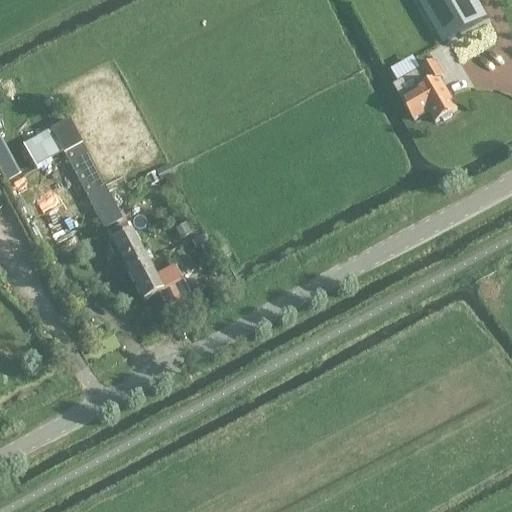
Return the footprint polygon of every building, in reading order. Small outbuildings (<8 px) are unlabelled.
[(476,0),(418,0),(445,44),(488,19),(476,0)] [(421,75),(395,90),(404,104),(415,124),(430,115),(436,126),(442,123),(445,124),(452,120),(453,116),(458,113),(440,83),(445,81),(436,66),(421,75)] [(105,191),(69,123),(24,147),(36,171),(64,156),(104,233),(122,223),(105,191)] [(176,232),(181,242),(192,237),(186,226),(176,232)] [(111,246),(127,276),(146,266),(130,236),(126,228),(107,237),(112,245),(111,246)] [(195,243),(192,244),(196,252),(199,251),(209,268),(218,263),(210,245),(205,237),(195,243)] [(226,249),(217,254),(222,264),(231,258),(226,249)] [(146,266),(127,276),(143,305),(159,297),(167,310),(192,297),(176,267),(154,279),(146,266)]
